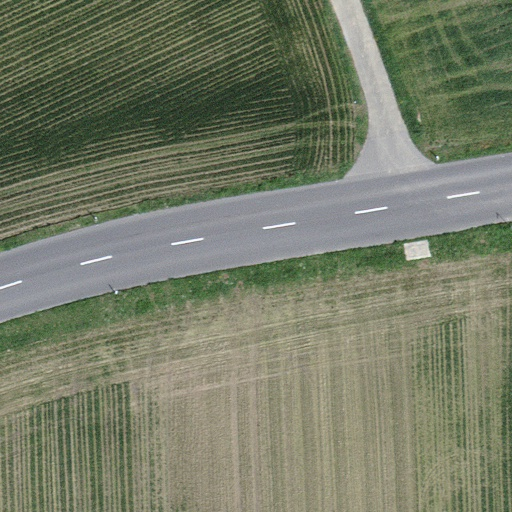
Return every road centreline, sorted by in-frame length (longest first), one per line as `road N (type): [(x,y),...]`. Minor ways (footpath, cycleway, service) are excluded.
road 1 (secondary): [(511,185),(167,245),(0,288)]
road 2 (track): [(407,203),(344,0)]
